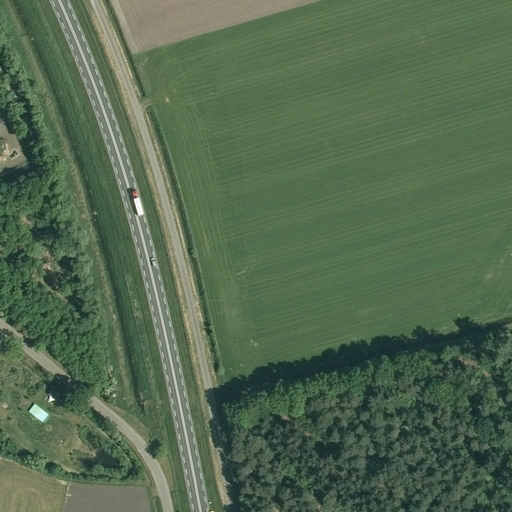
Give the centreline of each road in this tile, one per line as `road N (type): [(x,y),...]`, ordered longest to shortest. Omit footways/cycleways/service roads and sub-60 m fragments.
road 1 (primary): [(61,0),(107,117),(168,345),(200,511)]
road 2 (unclassified): [(168,511),(156,469),(132,436),(0,325)]
